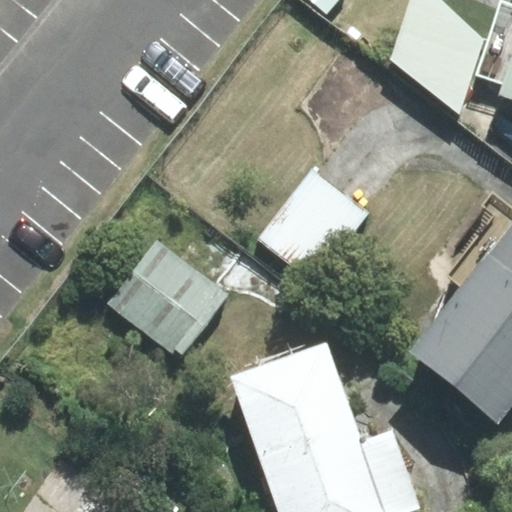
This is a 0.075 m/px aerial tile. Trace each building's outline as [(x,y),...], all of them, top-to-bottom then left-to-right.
[(511,13),(477,114),(511,126),(511,13)] [(482,97),(432,58),(406,92),(468,140),(483,120),(472,111),(482,97)] [(375,216),(325,169),(266,232),(317,279),(375,216)] [(511,217),(506,213),(456,282),(473,295),(427,359),(511,419),(511,217)] [(239,296),(167,239),(114,306),(187,363),(239,296)] [(346,347),(251,376),(292,511),(429,511),(403,423),(372,433),(346,347)]
